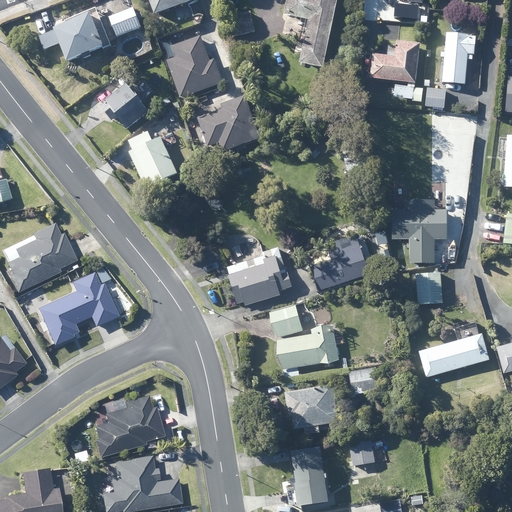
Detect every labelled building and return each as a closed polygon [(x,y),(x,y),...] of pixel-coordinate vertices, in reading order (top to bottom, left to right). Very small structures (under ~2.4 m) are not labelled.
[(173,8),(195,0),(151,0),(157,14),(173,8)] [(324,67),(338,0),(288,0),(285,14),(310,20),(306,38),(301,63),(324,67)] [(481,6),(469,6),(469,18),(481,18),(481,6)] [(142,27),(143,26),(135,7),(132,8),(111,17),(117,34),(118,36),(142,27)] [(105,46),(105,48),(113,45),(110,37),(97,8),(92,10),(71,18),(55,26),(57,29),(41,36),(40,36),(45,50),(62,43),(69,61),(83,55),(85,59),(93,55),(92,52),(105,46)] [(256,31),(252,13),(252,11),(250,11),(229,16),(233,37),(251,32),(256,31)] [(467,84),(469,59),(474,60),(475,55),(476,55),(477,38),(469,37),(469,34),(448,32),(446,52),(442,52),(441,57),(445,57),(443,82),(467,84)] [(182,98),(225,82),(216,59),(211,61),(202,35),(199,36),(174,45),(173,45),(177,57),(168,60),(182,98)] [(417,84),(421,43),(398,41),(397,47),(391,47),(390,56),(385,55),(374,54),(372,78),(410,82),(409,86),(396,85),(395,97),(413,99),(415,83),(417,84)] [(143,101),(132,87),(130,84),(102,106),(113,120),(119,116),(128,128),(151,111),(143,101)] [(447,92),(428,91),(427,109),(445,110),(447,92)] [(229,150),(246,144),(262,139),(248,96),(222,104),(224,110),(215,113),(199,118),(209,147),(220,143),(224,152),(225,152),(229,150)] [(180,173),(167,146),(162,137),(154,141),(149,131),(146,132),(129,140),(134,150),(130,152),(136,164),(147,189),(180,173)] [(342,146),(350,179),(367,174),(360,142),(342,146)] [(387,152),(377,152),(377,164),(388,164),(387,152)] [(0,181),(0,201),(12,198),(11,195),(18,193),(16,187),(9,189),(6,179),(4,180),(0,181)] [(407,263),(432,263),(432,239),(446,238),(445,211),(432,211),(431,201),(405,201),(404,212),(393,212),(393,240),(407,240),(407,263)] [(77,259),(66,236),(64,233),(61,235),(55,223),(33,234),(34,236),(30,237),(32,241),(16,249),(20,257),(9,263),(8,263),(13,275),(10,276),(19,293),(61,272),(60,269),(78,260),(77,259)] [(318,292),(371,275),(362,246),(338,253),(338,255),(339,258),(310,267),(318,292)] [(246,302),(246,306),(283,295),(282,291),(294,287),(289,272),(288,272),(281,247),(277,248),(263,252),(264,256),(236,265),(229,267),(231,274),(230,275),(239,305),(246,302)] [(117,317),(119,316),(104,283),(100,284),(95,272),(73,282),(77,291),(50,303),(39,309),(48,329),(55,345),(74,336),(74,334),(75,334),(79,332),(77,327),(76,324),(92,317),(96,327),(98,326),(117,317)] [(443,292),(443,279),(443,273),(417,273),(418,304),(443,303),(443,292)] [(271,312),(271,314),(278,338),(305,331),(297,305),(271,312)] [(313,334),(280,340),(286,378),(300,375),(299,367),(340,360),(334,324),(316,327),(312,328),(313,334)] [(462,368),(491,360),(483,333),(480,335),(451,342),(420,351),(427,378),(457,369),(462,368)] [(0,388),(15,377),(17,375),(15,372),(27,363),(14,347),(13,348),(10,350),(1,338),(1,337),(0,336),(0,388)] [(506,373),(511,371),(511,343),(499,347),(506,373)] [(354,395),(381,390),(378,368),(350,372),(354,395)] [(334,384),(286,392),(290,416),(293,416),(295,429),(305,428),(307,434),(321,432),(321,430),(334,428),(334,425),(341,424),(338,408),(342,408),(339,391),(336,392),(334,384)] [(108,424),(95,428),(98,439),(95,440),(101,459),(165,440),(152,396),(127,404),(129,409),(106,416),(108,424)] [(393,433),(395,444),(404,442),(401,431),(393,433)] [(354,466),(374,462),(377,461),(372,438),(350,442),(354,466)] [(330,496),(330,494),(323,447),(293,452),(293,454),(294,458),(298,487),(295,487),(296,491),(298,505),(300,504),(300,506),(303,505),(331,502),(330,496)] [(91,462),(87,451),(74,455),(78,466),(91,462)] [(126,511),(183,503),(179,478),(157,481),(156,480),(160,479),(158,468),(155,468),(153,455),(130,459),(130,460),(115,462),(117,475),(111,476),(114,492),(103,494),(106,511),(114,511),(123,511),(126,511)] [(53,489),(51,472),(50,467),(22,472),(25,493),(6,496),(6,499),(0,499),(0,511),(63,511),(61,501),(59,488),(53,489)] [(380,503),(381,511),(402,511),(400,500),(380,503)]
